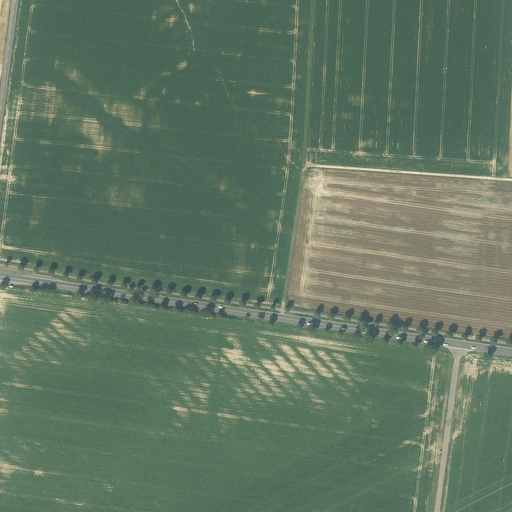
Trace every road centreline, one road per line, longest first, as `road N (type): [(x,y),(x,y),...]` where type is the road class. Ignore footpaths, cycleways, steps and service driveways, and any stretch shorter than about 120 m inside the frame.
road 1 (secondary): [(511,352),(0,276)]
road 2 (track): [(310,0),(303,165),(281,318)]
road 3 (track): [(511,180),(303,165)]
